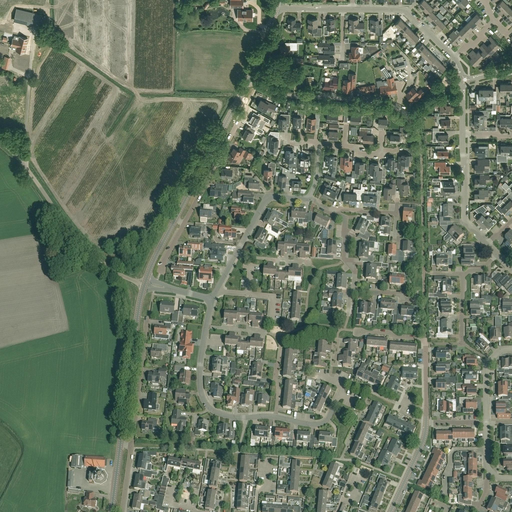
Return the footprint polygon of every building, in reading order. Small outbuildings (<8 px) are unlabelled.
[(422,9),(428,4),(425,1),(426,0),(422,0),(419,3),(418,5),(422,9)] [(461,0),(457,4),(462,8),(467,3),(465,0),(461,0)] [(497,14),(506,5),(502,0),(496,6),(499,8),(495,12),(497,14)] [(427,14),(431,11),(433,9),(428,4),(422,9),(427,14)] [(505,15),(511,9),(506,5),(497,14),(499,16),(503,12),(505,15)] [(15,8),(13,19),(36,24),(37,18),(38,13),(15,8)] [(252,10),(238,10),(238,17),(238,19),(238,20),(241,20),(252,20),(252,10)] [(435,15),(431,11),(427,14),(425,16),(430,21),(435,15)] [(435,15),(440,20),(443,17),(439,12),(435,15)] [(472,19),(481,28),(483,26),(479,22),(482,19),(476,14),(472,19)] [(434,26),(440,20),(435,15),(430,21),(434,26)] [(405,24),(400,19),(395,24),(392,27),(394,29),(397,26),(399,29),(405,24)] [(479,30),(481,28),(472,19),(467,23),(473,29),(475,26),(479,30)] [(300,23),(295,23),(295,20),(287,20),(287,23),(287,29),(295,29),(300,29),(300,23)] [(321,28),(317,28),(317,20),(308,20),(308,31),(313,31),(313,36),(321,36),(321,28)] [(328,30),(334,30),(334,20),(327,20),(327,26),(323,26),(323,35),(328,35),(328,30)] [(364,24),(358,23),(358,20),(350,20),(349,28),(349,31),(358,31),(364,31),(364,24)] [(376,34),(381,34),(381,33),(381,24),(378,24),(378,20),(370,20),(370,31),(376,31),(376,34)] [(440,20),(434,26),(439,31),(445,25),(448,22),(446,20),(443,23),(440,20)] [(470,31),(473,29),(467,23),(463,27),(472,37),(474,34),(470,31)] [(404,34),(410,28),(405,24),(399,29),(401,31),(400,32),(401,33),(402,32),(404,34)] [(470,39),(472,37),(463,27),(460,30),(458,32),(464,37),(466,35),(470,39)] [(406,37),(407,37),(409,39),(414,33),(410,28),(404,34),(406,36),(405,36),(406,37)] [(464,37),(458,32),(455,29),(451,33),(456,39),(459,36),(462,40),(464,38),(464,37)] [(414,33),(409,39),(411,41),(410,42),(408,44),(411,46),(412,45),(415,42),(419,38),(414,33)] [(455,40),(456,39),(451,33),(446,38),(454,46),(456,47),(458,45),(454,41),(455,40)] [(15,50),(15,51),(24,53),(27,39),(19,36),(19,37),(18,40),(13,39),(12,39),(10,45),(11,46),(16,47),(15,50)] [(489,45),(494,50),(499,46),(490,37),(488,39),(491,43),(489,45)] [(413,52),(422,43),(420,42),(412,50),(413,52)] [(297,43),(296,43),(289,43),(289,46),(285,46),(280,46),(280,53),(289,53),(289,50),(292,50),(292,49),(296,49),(297,43)] [(330,53),(331,53),(333,53),(333,49),(334,49),(334,46),(330,46),(330,43),(318,43),(318,44),(318,49),(324,49),(324,53),(328,53),(329,53),(329,54),(330,53)] [(422,43),(413,52),(415,54),(418,51),(421,54),(427,48),(425,47),(422,43)] [(494,50),(489,45),(486,47),(483,44),(481,46),(490,55),(494,50)] [(485,59),(490,55),(481,46),(479,48),(482,52),(480,54),(483,57),(485,59)] [(359,53),(358,53),(358,47),(352,47),(352,53),(349,53),(349,60),(359,60),(359,53)] [(423,56),(426,59),(431,53),(427,48),(421,54),(423,56)] [(483,57),(480,54),(478,52),(475,54),(472,50),(470,53),(479,62),(483,57)] [(24,73),(26,60),(22,60),(23,54),(20,53),(19,58),(17,57),(14,71),(24,73)] [(430,64),(436,58),(431,53),(426,59),(427,61),(428,62),(430,64)] [(474,66),(479,62),(470,53),(468,55),(471,58),(469,60),(469,61),(474,66)] [(318,59),(318,61),(324,61),(324,65),(327,65),(327,66),(328,67),(330,67),(330,66),(330,65),(333,65),(334,65),(335,65),(335,62),(334,62),(334,59),(330,58),(330,56),(324,56),(318,56),(318,58),(318,59)] [(405,66),(404,60),(402,56),(392,59),(395,69),(405,66)] [(420,58),(421,59),(417,63),(419,66),(426,59),(423,56),(420,58)] [(1,63),(0,69),(6,70),(7,64),(9,58),(3,57),(1,63)] [(441,63),(436,58),(430,64),(428,66),(430,68),(432,71),(435,68),(441,63)] [(435,68),(432,71),(437,76),(440,73),(446,67),(443,65),(441,63),(435,68)] [(386,76),(386,80),(389,94),(396,92),(395,84),(394,84),(393,80),(393,76),(392,76),(384,66),(380,69),(386,76)] [(361,83),(360,91),(365,92),(366,92),(368,92),(369,92),(372,92),(372,91),(373,85),(376,84),(374,71),(370,72),(369,84),(365,84),(361,83)] [(344,85),(343,85),(342,89),(343,89),(343,91),(350,91),(350,87),(354,88),(355,83),(355,75),(349,74),(348,81),(344,80),(344,85)] [(299,76),(296,76),(289,76),(289,85),(299,85),(299,76)] [(337,78),(333,78),(333,76),(330,76),(330,78),(325,78),(324,86),(322,87),(322,88),(323,89),(325,89),(326,88),(329,88),(330,89),(331,88),(331,89),(332,89),(333,89),(333,87),(337,88),(338,83),(336,82),(337,78)] [(434,86),(433,83),(429,79),(428,78),(424,81),(426,85),(427,85),(429,89),(434,86)] [(389,94),(386,80),(382,81),(382,79),(376,80),(378,87),(380,87),(381,95),(389,94)] [(506,93),(506,84),(500,84),(500,86),(500,88),(496,88),(496,90),(496,93),(496,100),(500,100),(500,97),(502,97),(502,95),(506,95),(506,93)] [(411,101),(413,98),(415,101),(424,93),(420,89),(417,93),(412,87),(405,94),(411,101)] [(482,99),(486,99),(486,90),(485,90),(485,88),(480,88),(480,90),(479,90),(479,93),(476,93),(476,104),(482,104),(482,99)] [(496,93),(493,93),(493,90),(486,90),(486,99),(490,99),(490,103),(492,103),(492,106),(492,111),(496,111),(496,105),(496,100),(496,93)] [(266,109),(273,112),(276,106),(270,104),(266,101),(265,103),(261,100),(258,104),(257,107),(265,111),(266,109)] [(450,106),(446,106),(446,102),(440,102),(435,102),(435,108),(440,108),(440,113),(450,113),(450,106)] [(344,111),(344,121),(347,122),(348,118),(348,107),(340,106),(340,111),(344,111)] [(348,107),(348,118),(351,118),(351,122),(360,123),(361,116),(354,115),(354,113),(356,114),(356,107),(348,107)] [(293,124),(293,126),(300,127),(301,122),(301,118),(305,118),(305,117),(305,111),(302,110),(302,114),(298,114),(298,117),(294,117),(293,124)] [(379,119),(378,126),(383,126),(386,126),(387,120),(381,119),(382,111),(374,110),(374,114),(373,118),(379,119)] [(483,116),(488,116),(488,111),(486,111),(481,111),(481,114),(475,114),(474,114),(474,121),(483,121),(483,116)] [(254,113),(251,118),(260,123),(261,119),(264,121),(268,122),(270,119),(260,114),(259,116),(258,115),(254,113)] [(306,129),(315,130),(315,128),(315,123),(319,123),(320,113),(316,113),(315,118),(308,117),(307,125),(306,125),(306,129)] [(279,127),(286,128),(286,126),(289,127),(289,123),(290,115),(281,114),(279,116),(279,119),(279,127)] [(337,122),(338,115),(327,114),(327,121),(337,122)] [(505,126),(506,115),(496,115),(496,121),(500,121),(500,125),(500,126),(501,126),(502,127),(505,127),(505,126)] [(440,116),(433,116),(433,119),(436,119),(436,124),(441,124),(441,127),(450,127),(450,120),(445,120),(445,116),(440,116)] [(251,118),(248,123),(252,125),(254,126),(253,128),(262,133),(264,130),(260,128),(258,126),(260,123),(251,118)] [(481,131),(488,131),(488,126),(488,123),(483,123),(483,121),(474,121),(473,122),(473,124),(474,125),(474,127),(478,127),(481,127),(481,131)] [(329,131),(329,139),(329,140),(333,140),(333,139),(337,139),(338,131),(338,125),(338,124),(329,124),(329,128),(333,129),(333,131),(329,131)] [(244,132),(242,136),(248,139),(250,137),(252,138),(254,134),(253,133),(254,130),(246,126),(243,132),(244,132)] [(360,127),(359,135),(359,138),(363,139),(363,142),(366,142),(372,142),(373,136),(371,136),(366,135),(367,128),(360,127)] [(269,135),(268,148),(270,148),(270,150),(278,150),(278,149),(278,140),(279,132),(270,131),(269,134),(269,135)] [(443,146),(443,142),(448,142),(448,138),(448,135),(444,135),(439,135),(439,131),(433,131),(433,142),(440,142),(440,146),(443,146)] [(410,133),(403,133),(400,132),(394,132),(393,135),(390,135),(389,135),(389,139),(390,139),(390,141),(399,142),(401,142),(402,136),(410,137),(410,133)] [(482,144),(482,147),(478,147),(474,147),(474,154),(477,154),(477,158),(481,158),(484,158),(484,150),(488,150),(488,144),(482,144)] [(496,161),(507,161),(507,158),(506,146),(505,146),(505,144),(500,144),(500,145),(500,151),(497,151),(496,159),(496,161)] [(444,146),(443,146),(440,146),(436,146),(435,152),(435,153),(437,153),(437,156),(440,156),(440,158),(444,158),(444,156),(446,157),(447,157),(448,151),(444,151),(444,146)] [(249,159),(251,153),(241,148),(238,152),(234,149),(231,155),(230,154),(228,158),(236,162),(240,154),(249,159)] [(290,173),(296,173),(297,163),(297,156),(293,156),(294,152),(290,152),(286,151),(285,162),(289,162),(289,167),(292,167),(291,171),(290,171),(290,173)] [(402,155),(402,156),(399,156),(398,162),(398,168),(399,168),(405,168),(406,164),(409,164),(409,161),(411,161),(412,156),(410,156),(410,154),(406,154),(406,155),(402,155)] [(298,157),(298,163),(297,170),(304,171),(304,166),(308,166),(308,160),(310,160),(310,157),(305,156),(305,158),(298,157)] [(332,172),(336,172),(337,164),(337,159),(334,159),(334,156),(326,156),(326,161),(326,164),(329,164),(329,169),(331,169),(331,171),(332,172)] [(352,168),(351,168),(352,161),(349,161),(349,157),(341,157),(341,164),(340,167),(344,167),(343,170),(352,171),(352,168)] [(394,169),(394,166),(397,166),(397,162),(395,161),(395,159),(388,159),(388,161),(386,161),(386,164),(386,168),(394,169)] [(489,168),(489,160),(477,160),(477,165),(474,165),(474,171),(478,171),(478,172),(485,172),(485,168),(489,168)] [(275,167),(276,163),(271,161),(270,163),(269,163),(268,166),(268,170),(265,169),(264,178),(271,179),(271,174),(272,171),(275,171),(275,167)] [(440,168),(440,173),(450,173),(450,166),(446,166),(441,166),(441,162),(435,162),(435,168),(440,168)] [(352,176),(352,177),(355,178),(357,178),(358,178),(358,172),(363,172),(364,163),(356,163),(355,170),(352,170),(352,176)] [(368,164),(367,173),(370,174),(374,174),(373,179),(376,180),(379,180),(380,180),(381,171),(378,170),(379,165),(371,164),(371,165),(368,164)] [(231,178),(231,175),(237,175),(238,167),(230,166),(230,170),(222,169),(221,177),(231,178)] [(289,181),(290,173),(290,171),(283,167),(283,176),(279,176),(275,176),(275,182),(279,182),(278,185),(283,185),(285,186),(285,184),(286,181),(289,181)] [(252,175),(245,174),(245,168),(243,168),(243,179),(245,179),(252,179),(252,175)] [(301,189),(302,181),(298,180),(298,177),(295,176),(296,173),(290,173),(289,181),(292,181),(292,184),(292,188),(294,188),(301,189)] [(480,175),(480,179),(474,179),(474,185),(479,185),(485,185),(485,182),(489,182),(489,175),(485,175),(480,175)] [(398,179),(397,187),(400,188),(400,193),(407,194),(408,184),(404,183),(405,179),(398,178),(398,179)] [(453,180),(448,180),(448,178),(442,178),(439,178),(433,178),(433,181),(440,181),(440,187),(453,187),(453,181),(453,180)] [(245,179),(244,186),(249,187),(249,191),(251,191),(258,192),(259,184),(253,183),(253,179),(252,179),(245,179)] [(233,191),(236,191),(236,188),(241,185),(240,182),(233,186),(233,191)] [(323,192),(321,195),(327,197),(332,186),(325,182),(323,187),(322,190),(321,191),(323,192)] [(511,182),(509,186),(505,182),(501,186),(508,194),(510,195),(511,193),(511,182)] [(365,187),(362,186),(362,183),(361,183),(361,189),(360,199),(363,199),(363,204),(363,205),(364,205),(367,205),(368,205),(368,204),(370,204),(371,191),(364,191),(365,187)] [(391,198),(391,194),(395,194),(395,184),(391,183),(390,183),(390,188),(385,188),(384,195),(384,197),(391,198)] [(332,186),(327,197),(332,200),(334,197),(335,197),(337,193),(339,190),(340,188),(336,186),(336,187),(333,185),(332,186)] [(350,202),(350,193),(345,193),(345,185),(343,185),(342,188),(339,196),(344,196),(343,201),(343,202),(350,202)] [(220,198),(221,194),(227,195),(228,187),(215,186),(215,190),(211,190),(210,198),(220,198)] [(454,187),(453,187),(440,187),(440,195),(444,195),(444,192),(449,192),(455,192),(454,187)] [(360,199),(361,189),(353,189),(353,194),(350,193),(350,202),(356,203),(356,199),(360,199)] [(380,195),(381,192),(381,191),(377,190),(377,192),(371,191),(370,204),(371,204),(371,205),(372,206),(375,206),(375,205),(376,205),(376,199),(380,199),(380,195)] [(233,191),(232,199),(238,200),(244,200),(243,203),(244,204),(245,204),(249,204),(253,204),(253,200),(254,197),(252,197),(251,197),(251,192),(236,191),(233,191)] [(474,194),(474,200),(469,200),(469,203),(475,203),(475,200),(484,200),(484,196),(488,196),(488,191),(479,191),(479,194),(474,194)] [(511,198),(511,196),(510,195),(508,194),(501,201),(502,201),(511,210),(511,208),(511,201),(510,200),(511,198)] [(506,214),(511,210),(502,201),(499,205),(498,204),(494,208),(495,208),(499,212),(501,209),(503,212),(506,214)] [(440,213),(452,213),(452,207),(447,207),(447,204),(440,204),(440,207),(440,213)] [(479,224),(488,215),(484,212),(487,209),(482,205),(474,210),(477,213),(476,214),(479,216),(477,218),(475,220),(479,224)] [(216,207),(208,206),(203,206),(203,209),(201,209),(200,218),(206,218),(211,219),(211,214),(215,214),(216,207)] [(412,220),(413,211),(416,211),(416,206),(412,206),(411,211),(404,210),(403,215),(403,223),(408,223),(408,220),(412,220)] [(232,209),(231,213),(235,214),(234,220),(244,221),(245,213),(241,213),(241,209),(239,209),(232,209)] [(299,211),(292,211),(292,214),(292,216),(288,215),(288,222),(293,223),(293,219),(298,220),(299,211)] [(308,224),(308,223),(309,216),(305,215),(305,214),(305,212),(299,211),(298,220),(298,225),(303,226),(303,224),(308,224)] [(269,212),(266,218),(275,223),(279,225),(281,221),(284,216),(277,212),(275,215),(271,213),(269,212)] [(451,222),(451,219),(453,219),(452,213),(440,213),(440,219),(440,222),(451,222)] [(493,219),(492,220),(488,215),(479,224),(484,228),(485,227),(488,223),(491,226),(496,222),(493,219)] [(320,227),(324,219),(318,216),(314,223),(311,221),(312,216),(309,216),(308,223),(311,223),(311,228),(314,229),(317,225),(320,227)] [(265,219),(263,222),(264,222),(263,223),(267,225),(273,228),(274,226),(275,223),(266,218),(266,219),(265,219)] [(330,222),(324,219),(320,227),(324,228),(321,234),(320,234),(318,238),(320,238),(320,239),(322,239),(327,240),(328,231),(326,230),(330,222)] [(382,219),(381,228),(384,229),(384,235),(389,236),(390,232),(390,227),(389,227),(390,220),(382,219)] [(358,226),(366,230),(369,224),(361,220),(358,226)] [(281,221),(279,225),(287,229),(288,224),(281,221)] [(190,228),(190,236),(194,236),(193,238),(199,239),(200,239),(200,233),(203,233),(203,232),(212,233),(212,230),(213,225),(200,224),(195,223),(195,228),(190,228)] [(273,228),(267,225),(264,232),(269,235),(269,234),(271,232),(273,228)] [(231,231),(232,227),(220,226),(219,234),(226,235),(225,238),(235,239),(236,234),(236,231),(231,231)] [(273,228),(271,232),(275,234),(278,236),(281,234),(279,233),(280,230),(274,226),(273,228)] [(366,232),(366,230),(358,226),(355,232),(359,234),(362,235),(361,238),(368,241),(371,235),(366,232)] [(452,238),(459,231),(455,227),(454,229),(453,229),(452,228),(444,228),(444,230),(448,234),(444,238),(444,242),(446,244),(448,242),(452,238)] [(260,230),(257,236),(267,241),(270,235),(269,235),(264,232),(260,230)] [(459,231),(452,238),(454,241),(452,243),(453,243),(456,247),(458,245),(461,242),(459,240),(463,236),(459,231)] [(271,232),(269,234),(273,236),(275,238),(277,240),(278,236),(275,234),(271,232)] [(511,245),(511,244),(511,243),(511,239),(507,235),(504,238),(504,240),(506,242),(503,245),(509,250),(511,247),(511,245)] [(257,236),(254,241),(256,242),(259,244),(258,247),(263,251),(266,246),(265,245),(267,241),(257,236)] [(327,240),(322,239),(320,239),(319,242),(323,243),(323,245),(328,246),(328,249),(328,250),(336,250),(337,243),(332,243),(327,243),(327,240)] [(360,252),(368,253),(368,249),(374,250),(374,243),(370,243),(367,242),(362,240),(362,245),(360,245),(360,252)] [(180,247),(179,256),(191,257),(191,250),(202,251),(202,244),(198,244),(188,243),(188,248),(180,247)] [(284,253),(284,245),(278,244),(278,245),(276,245),(276,248),(276,249),(278,249),(278,252),(281,252),(281,257),(283,257),(284,253)] [(399,251),(399,255),(398,262),(398,264),(404,265),(404,258),(405,253),(415,254),(416,252),(416,249),(412,249),(412,245),(404,244),(403,252),(399,251)] [(227,250),(224,250),(224,246),(212,245),(212,249),(211,255),(210,255),(210,260),(218,261),(223,261),(224,254),(226,255),(227,252),(227,250)] [(465,255),(473,255),(473,249),(472,249),(467,249),(467,245),(460,245),(460,249),(464,249),(464,251),(464,255),(465,255)] [(398,262),(399,255),(395,255),(396,251),(396,248),(389,248),(388,254),(388,257),(392,257),(391,262),(398,262)] [(328,250),(328,249),(321,249),(320,256),(318,255),(318,258),(333,260),(333,257),(336,257),(336,250),(328,250)] [(368,256),(368,253),(360,252),(359,259),(361,259),(366,260),(365,263),(371,263),(373,263),(373,257),(368,256)] [(442,253),(437,254),(437,252),(432,252),(432,260),(436,260),(436,266),(436,267),(442,267),(442,257),(442,253)] [(442,257),(442,267),(447,267),(447,265),(447,260),(452,260),(452,255),(452,253),(447,253),(447,254),(445,254),(445,257),(442,257)] [(461,258),(461,265),(463,265),(470,265),(470,262),(473,262),(474,262),(474,255),(473,255),(465,255),(465,258),(461,258)] [(193,263),(184,262),(177,262),(177,265),(178,265),(178,267),(171,267),(171,271),(173,271),(173,276),(184,277),(184,273),(184,271),(193,272),(193,265),(193,263)] [(379,271),(380,268),(381,268),(381,264),(373,263),(371,263),(371,267),(367,266),(366,273),(376,274),(377,270),(379,271)] [(391,266),(388,265),(388,268),(387,275),(387,281),(389,281),(389,283),(389,284),(390,284),(390,276),(397,277),(397,274),(391,273),(391,266)] [(210,269),(205,269),(200,268),(199,281),(208,281),(211,282),(212,273),(212,269),(210,269)] [(191,287),(193,272),(184,271),(184,273),(188,274),(188,286),(191,287)] [(338,279),(337,283),(347,284),(347,277),(346,277),(340,277),(340,273),(327,272),(326,275),(335,276),(335,279),(338,279)] [(372,283),(381,284),(382,278),(379,278),(380,274),(376,274),(366,273),(366,280),(368,280),(373,280),(372,283)] [(502,287),(509,280),(505,276),(502,279),(500,277),(498,275),(493,280),(498,285),(499,284),(502,287)] [(491,278),(487,278),(487,277),(486,276),(484,277),(483,277),(481,277),(481,278),(481,286),(484,286),(484,290),(491,290),(491,279),(491,278)] [(481,278),(478,278),(478,277),(475,277),(475,278),(475,279),(475,284),(471,284),(471,291),(477,291),(477,287),(481,287),(481,286),(481,278)] [(442,284),(442,288),(451,288),(451,282),(450,282),(445,282),(445,278),(434,278),(434,282),(438,282),(438,284),(442,284)] [(509,296),(510,295),(511,296),(511,294),(511,287),(511,286),(511,284),(511,283),(509,280),(502,287),(505,290),(504,291),(506,294),(503,298),(507,298),(509,296)] [(330,293),(337,293),(338,293),(338,290),(342,290),(346,291),(347,284),(337,283),(337,286),(334,286),(334,289),(326,288),(325,292),(330,293)] [(451,295),(451,288),(442,288),(437,288),(437,292),(437,298),(438,298),(443,298),(443,295),(447,295),(451,295)] [(336,296),(337,293),(330,293),(329,294),(322,294),(322,298),(333,299),(332,303),(342,304),(342,299),(343,297),(339,297),(336,296)] [(443,298),(438,298),(438,304),(441,304),(441,308),(442,308),(450,308),(450,306),(451,306),(451,305),(451,303),(450,303),(450,302),(448,302),(444,302),(444,298),(443,298)] [(499,307),(511,307),(511,305),(511,303),(511,302),(508,302),(508,298),(507,298),(503,298),(500,298),(500,301),(499,301),(499,307)] [(483,307),(483,304),(486,304),(486,300),(481,300),(478,300),(478,304),(472,304),(470,304),(470,310),(471,310),(479,310),(484,310),(483,307)] [(387,311),(388,302),(382,301),(381,303),(381,307),(378,306),(377,310),(377,315),(377,318),(379,318),(380,315),(382,315),(383,310),(387,311)] [(397,318),(397,310),(398,308),(394,308),(395,304),(395,302),(388,302),(387,311),(392,311),(392,316),(393,316),(393,325),(396,325),(397,321),(397,318)] [(172,314),(171,322),(173,322),(173,323),(177,323),(178,315),(173,314),(173,312),(174,306),(166,305),(166,303),(161,303),(160,313),(172,314)] [(341,310),(342,304),(332,303),(332,306),(330,306),(329,307),(329,309),(322,308),(322,312),(327,313),(327,312),(333,312),(333,309),(339,310),(341,310)] [(367,316),(368,305),(361,304),(360,309),(357,309),(355,325),(361,326),(362,315),(367,316)] [(377,315),(377,310),(374,310),(375,306),(373,305),(368,305),(367,316),(369,316),(369,320),(371,320),(371,322),(373,322),(376,322),(377,318),(377,315)] [(178,315),(177,323),(183,324),(184,316),(197,317),(197,308),(184,307),(184,313),(183,316),(178,315)] [(498,311),(500,312),(500,314),(500,317),(501,317),(508,317),(508,313),(511,313),(511,311),(511,307),(499,307),(498,307),(498,311)] [(407,317),(408,308),(402,308),(402,311),(397,310),(397,318),(397,321),(403,322),(403,317),(407,317)] [(407,317),(410,318),(410,321),(413,322),(413,324),(419,325),(419,316),(413,316),(413,312),(414,309),(408,308),(407,317)] [(439,314),(439,318),(443,318),(445,318),(445,315),(449,315),(451,315),(451,314),(452,314),(453,314),(453,312),(452,311),(451,311),(451,308),(450,308),(442,308),(442,315),(439,314)] [(484,313),(484,310),(479,310),(471,310),(471,316),(476,316),(476,319),(482,319),(482,313),(484,313)] [(490,331),(490,341),(492,341),(492,342),(495,342),(496,341),(497,341),(497,339),(497,333),(501,333),(501,317),(498,317),(495,317),(495,327),(495,331),(490,331)] [(443,322),(443,318),(439,318),(437,318),(437,322),(438,322),(442,322),(442,328),(451,328),(451,322),(448,322),(443,322)] [(169,336),(166,336),(166,330),(170,331),(171,325),(165,324),(165,328),(155,327),(154,335),(155,335),(160,336),(159,340),(168,341),(168,339),(169,339),(169,338),(169,336)] [(442,328),(442,334),(438,334),(437,334),(437,335),(435,335),(435,338),(443,338),(443,335),(447,335),(451,335),(451,334),(452,334),(452,330),(451,330),(451,328),(442,328)] [(187,345),(188,340),(190,340),(190,339),(191,332),(187,332),(182,331),(181,344),(180,344),(179,352),(183,352),(182,358),(188,359),(189,359),(190,353),(192,353),(193,345),(187,345)] [(484,343),(487,341),(482,336),(481,338),(478,340),(480,342),(477,345),(478,346),(476,347),(479,349),(480,348),(484,352),(485,351),(486,352),(489,349),(488,348),(489,348),(487,346),(484,343)] [(150,350),(149,354),(151,355),(150,357),(161,358),(161,352),(167,353),(167,346),(157,345),(156,350),(152,349),(151,349),(151,350),(150,350)] [(450,356),(449,356),(449,349),(437,349),(437,352),(436,352),(436,359),(437,359),(446,359),(446,360),(450,360),(450,356)] [(474,359),(474,356),(463,356),(463,362),(467,362),(467,366),(472,366),(472,368),(477,368),(477,362),(476,362),(476,359),(474,359)] [(212,367),(222,368),(222,365),(227,365),(227,359),(220,358),(219,361),(214,360),(213,360),(212,367)] [(508,374),(508,360),(502,360),(502,362),(502,366),(499,366),(499,372),(499,374),(504,374),(508,374)] [(253,371),(261,372),(262,365),(261,365),(258,365),(258,362),(257,362),(250,361),(249,366),(253,366),(253,371)] [(450,370),(450,363),(437,363),(437,367),(436,367),(436,373),(445,373),(445,370),(450,370)] [(362,380),(365,373),(362,371),(365,365),(362,364),(359,370),(356,377),(362,380)] [(188,380),(189,373),(184,373),(185,368),(175,367),(174,372),(180,373),(179,384),(185,385),(189,385),(189,380),(188,380)] [(222,371),(222,368),(212,367),(212,373),(213,374),(218,374),(218,377),(225,378),(226,372),(222,371)] [(410,369),(409,380),(412,380),(412,379),(417,379),(418,369),(410,369)] [(151,383),(151,385),(159,386),(160,377),(165,378),(166,370),(159,370),(158,374),(149,373),(148,383),(151,383)] [(472,371),(456,370),(456,373),(462,373),(462,377),(464,377),(466,377),(466,381),(470,381),(476,381),(476,380),(477,379),(477,377),(476,376),(476,374),(473,374),(473,371),(472,371)] [(261,379),(261,372),(253,371),(250,371),(249,376),(249,375),(248,381),(256,382),(257,378),(261,379)] [(371,376),(368,383),(368,384),(371,386),(372,384),(374,386),(379,375),(380,373),(374,371),(371,376)] [(371,376),(365,373),(362,380),(368,383),(371,376)] [(385,378),(379,375),(374,386),(380,388),(383,381),(385,378)] [(389,384),(399,388),(400,386),(399,386),(401,381),(400,381),(392,377),(389,384)] [(445,378),(443,378),(443,383),(438,383),(436,383),(435,383),(435,387),(436,387),(436,390),(442,390),(445,390),(445,386),(451,386),(451,384),(450,378),(449,378),(445,378)] [(497,391),(507,391),(507,387),(510,387),(510,381),(508,381),(504,381),(504,384),(502,384),(498,384),(498,388),(497,389),(497,391)] [(214,394),(213,398),(221,399),(222,389),(218,389),(219,385),(211,384),(211,390),(210,393),(214,394)] [(398,390),(399,388),(389,384),(386,390),(395,395),(397,390),(398,390)] [(476,388),(472,388),(472,385),(470,385),(464,385),(462,385),(462,384),(456,384),(456,390),(462,390),(462,392),(467,392),(467,395),(468,395),(467,396),(468,397),(469,397),(470,397),(471,397),(472,396),(471,395),(476,395),(476,388)] [(321,393),(328,396),(331,390),(324,386),(323,387),(320,385),(319,387),(323,389),(321,393)] [(229,395),(231,395),(231,397),(228,397),(227,402),(227,406),(228,406),(228,407),(232,407),(232,406),(235,407),(236,403),(239,403),(240,398),(240,390),(232,389),(232,390),(230,390),(229,395)] [(175,401),(179,402),(178,404),(189,406),(190,396),(185,396),(185,391),(176,390),(175,401)] [(249,403),(252,403),(254,392),(246,391),(245,397),(242,396),(242,398),(241,404),(241,406),(248,407),(249,405),(249,403)] [(511,394),(507,395),(507,391),(497,391),(497,393),(498,394),(498,397),(502,397),(504,397),(504,400),(508,400),(510,400),(510,399),(511,399),(511,394)] [(270,398),(266,398),(262,397),(263,394),(256,393),(255,402),(258,402),(258,406),(265,407),(265,403),(270,404),(270,398)] [(325,402),(328,396),(321,393),(318,399),(325,402)] [(148,401),(145,401),(144,409),(155,411),(156,402),(155,402),(156,395),(149,394),(148,401)] [(467,409),(467,413),(470,413),(473,413),(473,409),(476,409),(476,405),(476,402),(473,402),(467,402),(467,398),(459,398),(459,403),(459,404),(466,404),(466,409),(467,409)] [(322,408),(325,402),(318,399),(315,404),(322,408)] [(446,413),(446,404),(442,404),(442,400),(437,400),(437,406),(440,406),(440,411),(440,413),(446,413)] [(508,400),(504,400),(502,400),(502,404),(498,404),(496,404),(496,410),(507,410),(510,410),(510,406),(508,406),(508,400)] [(446,413),(446,414),(452,414),(452,412),(452,407),(456,407),(456,403),(456,401),(446,401),(446,404),(446,413)] [(370,408),(380,413),(383,406),(374,403),(372,407),(370,407),(370,408)] [(319,414),(322,408),(315,404),(314,408),(310,406),(309,409),(313,411),(319,414)] [(377,420),(380,413),(370,408),(369,410),(370,411),(368,416),(377,420)] [(507,413),(507,410),(496,410),(496,416),(497,416),(497,420),(510,420),(510,419),(510,413),(507,413)] [(184,426),(185,426),(186,419),(180,418),(181,413),(174,412),(173,418),(172,418),(171,424),(177,425),(177,432),(184,433),(184,426)] [(374,425),(377,420),(368,416),(366,420),(364,419),(363,422),(371,425),(374,426),(374,425)] [(392,427),(396,417),(395,416),(394,418),(389,416),(385,424),(392,427)] [(398,430),(402,422),(398,420),(398,418),(396,417),(392,427),(398,430)] [(148,419),(147,423),(142,422),(142,430),(152,431),(152,427),(157,428),(157,420),(151,420),(148,419)] [(200,421),(199,429),(195,429),(195,434),(195,436),(200,436),(201,431),(207,432),(207,424),(208,422),(200,421)] [(405,433),(410,423),(408,422),(407,424),(402,422),(398,430),(405,433)] [(410,423),(405,433),(411,436),(415,428),(411,426),(411,424),(410,423)] [(373,433),(368,431),(370,427),(363,424),(360,430),(371,436),(373,433)] [(501,435),(511,435),(511,425),(507,426),(507,429),(502,429),(501,429),(501,435)] [(217,436),(225,436),(225,439),(233,440),(234,433),(234,431),(229,430),(229,427),(218,426),(217,436)] [(261,438),(262,429),(258,428),(256,428),(255,433),(251,432),(251,441),(255,441),(256,441),(257,438),(261,438)] [(271,442),(271,440),(271,434),(267,434),(268,429),(262,429),(261,438),(265,439),(264,442),(268,442),(271,442)] [(282,439),(283,431),(276,430),(275,435),(275,440),(271,440),(271,442),(270,447),(274,448),(275,443),(276,443),(278,441),(278,439),(282,439)] [(371,436),(360,430),(357,437),(364,440),(367,441),(369,438),(370,438),(371,436)] [(293,439),(289,439),(289,432),(289,431),(283,431),(282,439),(286,440),(286,441),(287,443),(289,443),(288,449),(292,450),(292,442),(292,440),(293,439)] [(303,443),(304,433),(297,433),(297,435),(297,440),(293,440),(293,448),(296,448),(297,442),(303,443)] [(310,434),(304,433),(303,443),(310,444),(309,449),(312,450),(313,443),(314,443),(314,442),(309,442),(310,437),(310,434)] [(325,444),(326,434),(319,434),(319,438),(319,440),(314,439),(314,442),(314,443),(313,446),(318,446),(319,443),(325,444)] [(326,434),(325,444),(331,444),(331,447),(336,448),(337,439),(334,439),(332,439),(332,435),(326,434)] [(507,445),(510,445),(511,444),(511,435),(501,435),(501,441),(507,441),(507,445)] [(361,445),(364,440),(357,437),(354,442),(356,443),(361,445)] [(390,446),(400,450),(401,449),(400,448),(402,444),(393,440),(390,446)] [(363,446),(361,445),(356,443),(353,449),(360,452),(363,446)] [(399,453),(400,450),(390,446),(390,447),(388,446),(387,447),(389,448),(387,452),(392,455),(396,457),(398,452),(399,453)] [(350,455),(357,458),(362,460),(364,454),(360,452),(353,449),(350,455)] [(442,453),(441,452),(434,449),(432,453),(436,455),(435,458),(445,463),(446,461),(444,460),(446,457),(441,455),(442,453)] [(392,455),(387,452),(383,450),(380,457),(390,462),(390,460),(390,459),(392,455)] [(469,452),(460,452),(460,457),(462,458),(465,458),(465,461),(468,461),(479,461),(479,459),(477,459),(477,455),(475,455),(469,455),(469,452)] [(72,456),(71,469),(82,469),(83,457),(72,456)] [(150,462),(147,462),(147,457),(140,456),(139,463),(149,465),(150,462)] [(83,457),(83,467),(93,467),(105,468),(105,459),(83,457)] [(389,464),(390,462),(380,457),(377,464),(386,468),(388,463),(389,464)] [(289,468),(289,465),(284,465),(284,458),(280,458),(279,467),(289,468)] [(444,465),(445,463),(435,458),(432,464),(441,468),(442,465),(444,465)] [(506,458),(506,461),(504,461),(504,462),(503,462),(503,464),(504,465),(504,468),(507,468),(507,471),(511,470),(511,460),(511,458),(506,458)] [(174,468),(176,460),(169,459),(168,463),(166,462),(164,472),(166,472),(168,466),(174,468)] [(180,469),(182,460),(179,459),(178,461),(176,460),(174,468),(180,469)] [(187,469),(189,462),(182,460),(180,469),(184,470),(184,468),(187,469)] [(212,470),(220,471),(221,465),(217,464),(218,462),(212,461),(211,464),(213,464),(212,470)] [(203,468),(201,467),(202,463),(201,463),(199,462),(198,463),(198,464),(195,463),(193,471),(202,472),(203,468)] [(337,473),(339,467),(342,469),(343,465),(336,462),(335,466),(331,464),(329,470),(337,473)] [(149,465),(139,463),(138,470),(145,471),(145,472),(146,472),(146,474),(152,476),(157,477),(157,473),(151,472),(152,465),(149,465)] [(439,471),(441,468),(432,464),(430,469),(440,474),(441,472),(439,471)] [(439,476),(440,474),(430,469),(427,475),(436,479),(437,475),(439,476)] [(335,476),(337,473),(329,470),(327,476),(334,479),(337,480),(339,480),(340,477),(335,476)] [(68,488),(68,493),(78,494),(78,491),(79,490),(73,489),(74,472),(69,472),(68,488)] [(89,482),(96,483),(97,482),(97,483),(101,483),(102,483),(104,481),(105,478),(102,475),(99,475),(98,474),(90,473),(89,482)] [(434,482),(436,479),(427,475),(424,480),(434,485),(435,483),(434,482)] [(147,482),(143,481),(144,478),(136,476),(135,483),(146,485),(147,482)] [(161,486),(167,488),(168,485),(168,484),(169,484),(170,479),(167,479),(167,477),(163,476),(162,482),(161,486)] [(247,485),(248,476),(240,476),(239,484),(247,485)] [(336,482),(337,480),(334,479),(327,476),(325,481),(335,485),(336,483),(336,482)] [(378,487),(386,490),(388,485),(384,483),(385,479),(379,477),(376,483),(379,484),(378,487)] [(434,487),(434,485),(424,480),(423,484),(422,483),(422,482),(419,481),(417,485),(425,489),(426,487),(430,490),(432,486),(434,487)] [(322,487),(328,489),(327,491),(331,492),(332,489),(333,489),(335,485),(325,481),(324,482),(324,481),(323,484),(322,487)] [(341,481),(339,487),(342,488),(341,492),(343,493),(347,483),(341,481)] [(217,491),(218,483),(210,482),(209,486),(209,490),(217,491)] [(146,485),(135,483),(134,483),(133,486),(134,487),(134,490),(140,491),(140,492),(139,494),(144,494),(150,496),(154,497),(158,497),(159,496),(154,495),(154,494),(154,493),(145,491),(146,485)] [(277,485),(277,491),(284,492),(284,489),(286,489),(290,489),(290,494),(291,495),(298,495),(298,487),(290,486),(280,485),(277,485)] [(386,490),(378,487),(375,486),(374,489),(377,490),(376,493),(384,496),(386,490)] [(497,494),(495,497),(501,500),(505,502),(508,497),(505,495),(507,492),(498,488),(495,494),(497,494)] [(207,498),(215,499),(217,491),(209,490),(208,494),(205,493),(204,497),(207,498)] [(85,499),(84,506),(95,508),(96,500),(93,500),(93,498),(94,493),(87,493),(86,499),(85,499)] [(381,501),(384,496),(376,493),(374,498),(381,501)] [(412,499),(420,502),(423,497),(419,495),(415,493),(412,499)] [(474,495),(463,496),(459,496),(458,496),(459,503),(471,507),(471,501),(472,501),(472,497),(474,497),(474,495)] [(134,500),(134,503),(141,504),(148,505),(149,502),(146,502),(142,501),(142,498),(139,497),(135,496),(135,497),(133,497),(133,500),(134,500)] [(379,507),(381,501),(374,498),(371,504),(374,505),(379,507)] [(418,508),(420,502),(412,499),(410,504),(418,508)] [(362,500),(361,504),(363,505),(363,504),(370,507),(368,511),(376,511),(377,511),(379,507),(374,505),(371,504),(368,502),(364,501),(362,500)] [(490,505),(497,509),(501,510),(502,511),(506,502),(505,502),(501,500),(499,503),(494,500),(492,500),(491,500),(490,500),(489,503),(489,504),(490,504),(490,505)] [(270,507),(270,503),(267,502),(267,506),(263,506),(262,511),(269,511),(270,507)] [(140,511),(141,504),(134,503),(132,510),(140,511)] [(208,511),(212,511),(214,505),(206,503),(206,504),(206,507),(205,511),(208,511)]
